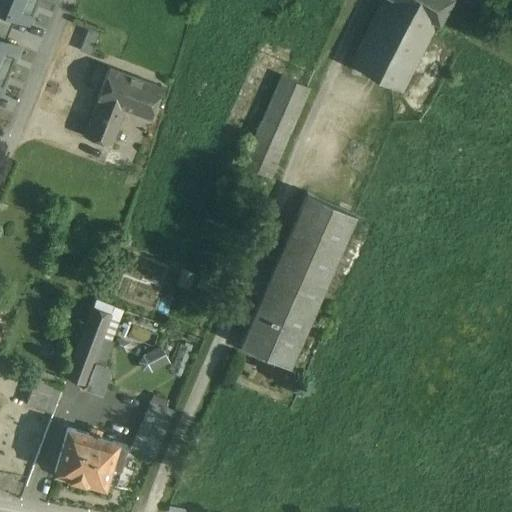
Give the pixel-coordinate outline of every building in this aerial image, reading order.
[(440,24),(396,0),(382,0),(350,64),(405,92),(408,86),(405,85),(436,28),(439,30),(442,25),(440,24)] [(396,0),(440,24),(452,0),(396,0)] [(98,32),(87,28),(79,51),(90,54),(98,32)] [(160,86),(108,66),(96,96),(98,97),(124,107),(148,117),(160,86)] [(307,87),(281,76),(268,106),(294,117),(307,87)] [(124,107),(98,97),(84,135),(109,145),(124,107)] [(294,117),(268,106),(244,164),(270,175),(294,117)] [(305,192),(260,295),(310,317),(355,213),(305,192)] [(310,317),(260,295),(240,342),(289,364),(310,317)] [(113,306),(94,299),(91,307),(110,315),(113,306)] [(110,315),(91,307),(79,340),(97,347),(110,315)] [(97,347),(92,362),(103,366),(111,343),(108,342),(117,317),(110,315),(97,347)] [(97,347),(79,340),(65,377),(84,384),(92,362),(97,347)] [(160,350),(149,355),(154,365),(165,361),(160,350)] [(63,381),(37,371),(25,404),(51,414),(63,381)] [(175,409),(151,400),(131,447),(155,457),(175,409)] [(125,444),(66,427),(54,471),(62,473),(67,481),(80,484),(89,481),(103,485),(103,482),(113,485),(125,444)]
